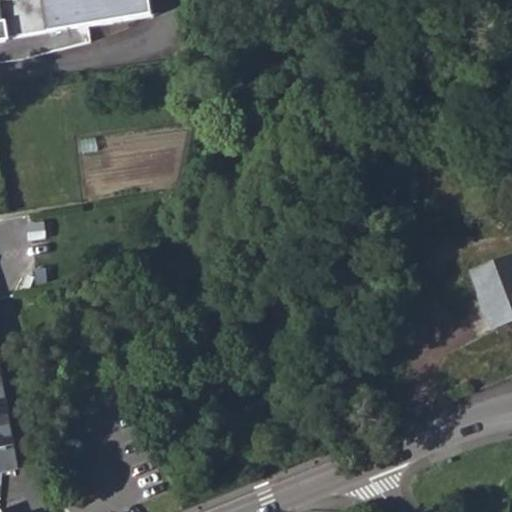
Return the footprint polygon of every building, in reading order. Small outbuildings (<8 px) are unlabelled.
[(135,6),(133,0),(0,0),(0,41),(68,34),(67,24),(84,22),(82,13),(135,6)] [(137,26),(135,6),(82,13),(84,22),(67,24),(68,34),(137,26)] [(479,293),(492,327),(511,319),(511,255),(468,273),(476,294),(479,293)] [(157,288),(170,323),(203,311),(190,276),(157,288)] [(11,437),(5,407),(0,408),(0,421),(2,432),(11,437)] [(2,432),(0,421),(0,448),(12,447),(11,437),(2,432)] [(0,448),(0,471),(16,468),(12,447),(0,448)]
